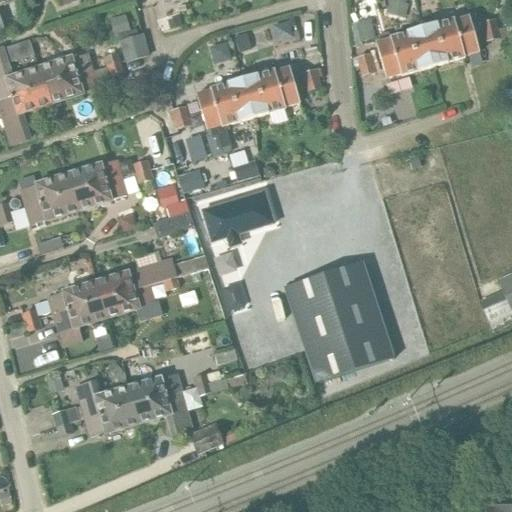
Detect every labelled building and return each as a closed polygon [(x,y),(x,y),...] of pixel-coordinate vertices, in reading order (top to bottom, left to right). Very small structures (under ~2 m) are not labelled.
[(0,7),(22,0),(0,0),(0,31),(5,30),(0,15),(0,7)] [(116,37),(132,32),(126,16),(111,20),(116,37)] [(182,26),(179,17),(168,21),(171,30),(182,26)] [(294,18),(289,20),(291,28),(297,26),(294,18)] [(455,22),(424,31),(429,50),(475,37),(470,19),(455,23),(455,22)] [(375,40),(371,21),(357,24),(361,43),(375,40)] [(485,34),(498,31),(495,21),(482,24),(485,34)] [(255,48),(273,42),(269,28),(251,33),(255,48)] [(506,29),(498,31),(500,40),(509,38),(506,29)] [(429,50),(424,31),(392,40),(393,41),(378,46),(383,63),(429,50)] [(498,31),(485,34),(487,43),(500,40),(498,31)] [(247,34),(235,38),(240,53),(252,50),(247,34)] [(126,63),(150,56),(143,35),(120,42),(126,63)] [(475,37),(429,50),(434,69),(465,60),(465,58),(479,54),(475,37)] [(0,102),(44,88),(39,70),(11,79),(7,66),(34,57),(30,42),(0,51),(0,102)] [(434,69),(429,50),(383,63),(388,80),(403,75),(403,78),(434,69)] [(107,69),(120,64),(117,55),(104,59),(107,69)] [(362,69),(375,66),(372,56),(360,60),(362,69)] [(71,59),(39,70),(44,88),(91,72),(86,57),(72,61),(71,59)] [(120,64),(107,69),(110,78),(123,74),(120,64)] [(375,66),(362,69),(365,79),(377,75),(375,66)] [(248,100),(295,87),(290,70),(275,74),(275,72),(243,82),(248,100)] [(306,84),(318,80),(316,71),(303,75),(306,84)] [(91,72),(44,88),(50,107),(83,97),(83,95),(97,91),(91,72)] [(318,80),(306,84),(308,93),(321,90),(318,80)] [(202,113),(248,100),(243,82),(211,91),(211,92),(197,96),(202,113)] [(299,104),(295,87),(248,100),(254,119),(286,110),(285,108),(299,104)] [(50,107),(44,88),(0,102),(0,111),(11,146),(29,140),(21,116),(50,107)] [(254,119),(248,100),(202,113),(207,131),(221,126),(222,129),(254,119)] [(175,121),(188,118),(185,108),(172,112),(175,121)] [(188,118),(175,121),(177,131),(191,127),(188,118)] [(74,194),(121,181),(116,163),(102,168),(101,167),(69,176),(74,194)] [(137,176),(149,172),(147,163),(134,166),(137,176)] [(251,179),(247,165),(234,169),(238,183),(251,179)] [(275,177),(273,169),(271,168),(270,167),(262,169),(266,180),(275,177)] [(200,171),(179,178),(184,194),(205,188),(200,171)] [(152,182),(149,172),(137,176),(140,185),(152,182)] [(74,194),(69,176),(36,185),(34,179),(18,183),(26,209),(74,194)] [(121,181),(74,194),(80,213),(112,203),(112,201),(126,197),(121,181)] [(162,210),(179,206),(174,187),(157,192),(162,210)] [(211,243),(239,236),(275,225),(265,192),(201,211),(211,243)] [(80,213),(74,194),(26,209),(31,227),(80,213)] [(170,220),(189,213),(187,206),(186,204),(167,211),(170,220)] [(0,217),(11,214),(8,205),(0,207),(0,217)] [(195,229),(189,213),(170,220),(153,226),(158,242),(195,229)] [(14,224),(11,214),(0,217),(0,224),(1,227),(14,224)] [(40,258),(64,251),(60,239),(37,246),(40,258)] [(164,284),(177,279),(209,269),(205,256),(174,266),(173,263),(143,271),(128,276),(128,274),(96,284),(101,302),(151,287),(164,284)] [(394,360),(363,264),(284,289),(316,386),(394,360)] [(226,322),(209,269),(177,279),(164,284),(167,293),(179,289),(178,285),(193,281),(196,290),(201,288),(213,326),(226,322)] [(511,274),(498,282),(503,291),(480,303),(493,335),(511,325),(511,274)] [(54,316),(101,302),(96,284),(63,294),(63,295),(49,299),(54,316)] [(101,302),(106,321),(137,312),(139,323),(162,316),(159,305),(156,306),(151,287),(101,302)] [(245,308),(241,296),(240,291),(230,288),(223,290),(229,312),(245,308)] [(101,302),(54,316),(63,349),(83,344),(78,329),(106,321),(101,302)] [(22,316),(25,325),(38,321),(35,312),(22,316)] [(38,321),(25,325),(28,334),(41,331),(38,321)] [(113,348),(108,336),(96,340),(100,352),(113,348)] [(216,368),(237,362),(234,351),(213,356),(216,368)] [(117,379),(123,374),(116,364),(109,369),(117,379)] [(290,378),(291,372),(287,367),(281,367),(276,371),(276,377),(280,381),(286,382),(290,378)] [(244,375),(209,384),(196,388),(199,399),(212,395),(212,394),(246,384),(244,375)] [(128,390),(133,408),(181,395),(176,377),(161,382),(161,381),(128,390)] [(196,388),(209,384),(207,377),(194,381),(196,388)] [(133,408),(128,390),(100,398),(96,384),(76,389),(86,421),(133,408)] [(133,408),(138,426),(167,418),(173,438),(192,432),(181,395),(133,408)] [(133,408),(86,421),(91,439),(105,435),(106,436),(138,426),(133,408)] [(58,430),(70,426),(67,417),(55,420),(58,430)] [(222,436),(217,425),(190,436),(198,455),(237,438),(234,431),(222,436)] [(73,435),(70,426),(58,430),(60,439),(73,435)] [(4,506),(11,504),(9,493),(1,495),(4,506)]
